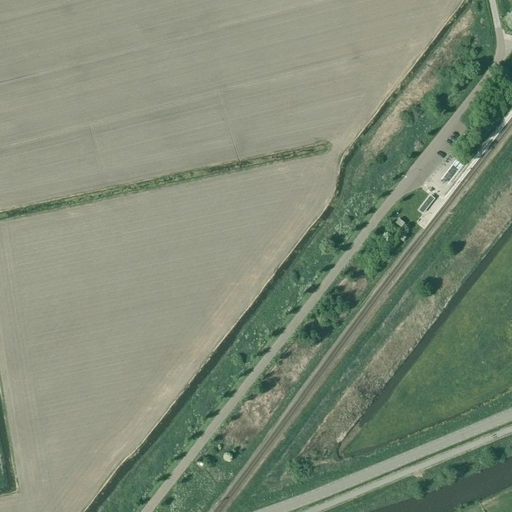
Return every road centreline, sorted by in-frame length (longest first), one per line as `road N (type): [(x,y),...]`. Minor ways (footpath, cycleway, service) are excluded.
road 1 (unclassified): [(145,511),(491,71),(499,49),(491,0)]
road 2 (tertiary): [(268,511),(511,413)]
